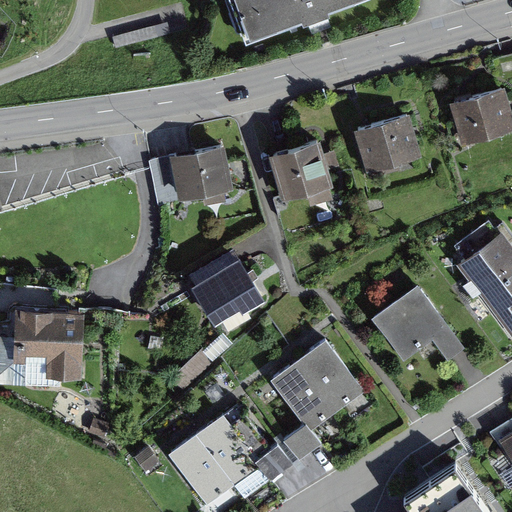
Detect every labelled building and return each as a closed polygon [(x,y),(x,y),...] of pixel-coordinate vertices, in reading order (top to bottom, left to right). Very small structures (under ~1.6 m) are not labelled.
[(221,0),(227,16),(223,18),(229,34),(231,33),(235,43),(310,17),(313,24),(327,19),(325,13),(361,0),(221,0)] [(511,125),(511,123),(498,84),(448,102),(462,143),(511,125)] [(421,156),(406,113),(353,130),(367,173),(421,156)] [(317,139),(271,153),(285,198),(331,184),(317,139)] [(223,146),(158,161),(167,200),(233,185),(223,146)] [(511,239),(504,229),(459,263),(473,282),(467,287),(476,298),(480,295),(511,336),(511,335),(511,239)] [(270,292),(247,251),(196,280),(219,321),(270,292)] [(416,281),(368,315),(402,362),(433,340),(446,358),(463,345),(416,281)] [(5,333),(0,332),(0,368),(13,368),(13,385),(59,385),(59,375),(78,375),(78,306),(5,306),(5,333)] [(323,336),(296,356),(335,411),(363,391),(323,336)] [(188,384),(215,360),(203,347),(176,372),(188,384)] [(296,356),(269,375),(304,422),(310,430),(335,411),(296,356)] [(221,410),(192,432),(231,483),(242,497),(267,478),(250,456),(269,442),(244,410),(229,421),(221,410)] [(304,422),(282,437),(299,459),(320,445),(310,430),(304,422)] [(511,429),(500,438),(511,456),(511,466),(508,469),(511,475),(511,429)] [(192,432),(171,450),(208,501),(231,483),(192,432)] [(269,442),(250,456),(267,478),(286,465),(269,442)] [(150,445),(135,456),(146,470),(160,459),(150,445)] [(473,511),(482,506),(456,468),(391,511),(473,511)]
